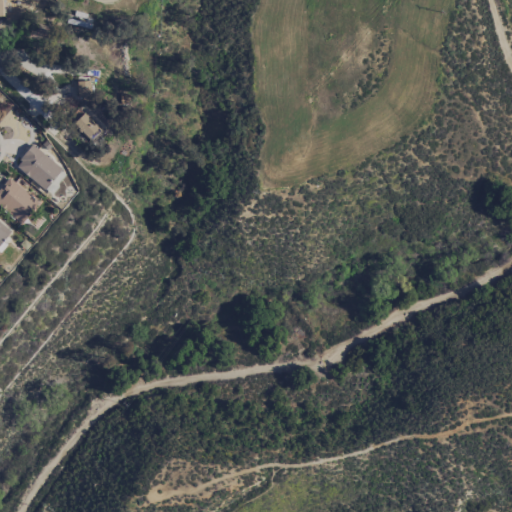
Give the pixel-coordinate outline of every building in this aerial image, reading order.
[(77,97),(89,97),(89,81),(76,82),(77,97)] [(90,144),(102,133),(83,113),(72,123),(90,144)] [(42,190),(61,169),(33,144),(14,165),(42,190)] [(50,194),(65,175),(59,171),(45,190),(50,194)] [(0,187),(0,206),(20,224),(38,203),(9,177),(0,187)]
